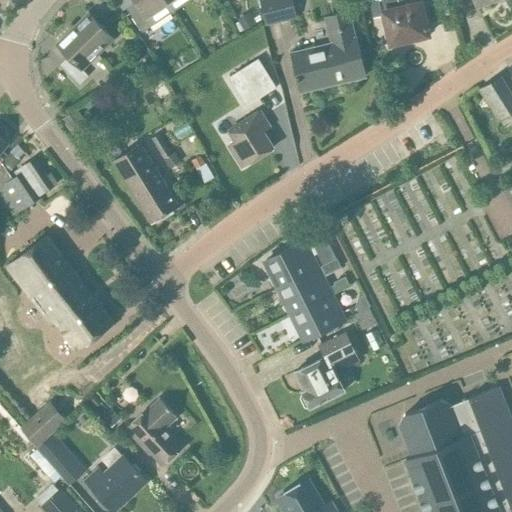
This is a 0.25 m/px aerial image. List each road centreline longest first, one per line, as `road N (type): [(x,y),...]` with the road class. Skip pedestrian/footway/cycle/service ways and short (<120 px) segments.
road 1 (residential): [(163,283),(235,225),(511,46)]
road 2 (residential): [(163,283),(44,130),(8,59)]
road 3 (residential): [(221,511),(258,463),(257,428),(219,358),(163,283)]
